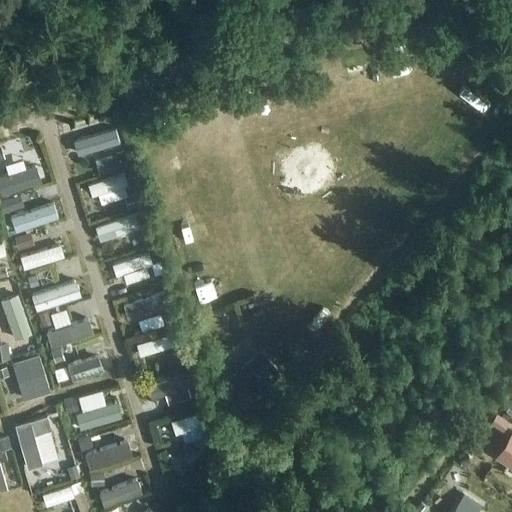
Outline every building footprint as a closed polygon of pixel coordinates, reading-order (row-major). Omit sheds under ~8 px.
[(0,226),(17,222),(13,205),(0,208),(0,226)] [(22,241),(0,248),(0,263),(27,255),(22,241)] [(34,276),(0,283),(0,302),(38,294),(34,276)] [(48,316),(8,323),(11,336),(50,328),(48,316)] [(261,349),(227,379),(248,403),(282,373),(261,349)] [(21,398),(46,390),(34,353),(9,361),(21,398)] [(156,355),(144,356),(145,375),(157,374),(156,355)] [(55,448),(89,442),(86,425),(52,432),(55,448)] [(0,454),(29,445),(25,432),(0,439),(0,454)] [(511,433),(496,459),(511,468),(511,433)] [(53,468),(55,488),(94,483),(92,463),(53,468)] [(33,465),(0,473),(0,475),(4,489),(37,481),(33,465)] [(87,501),(80,495),(67,509),(70,511),(98,511),(111,499),(99,488),(87,501)] [(462,495),(451,511),(473,511),(478,505),(462,495)]
